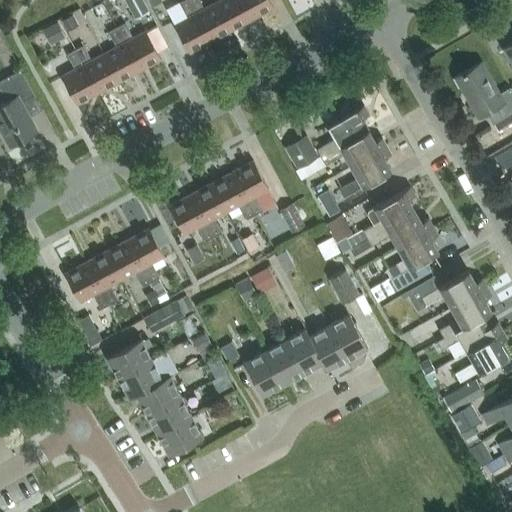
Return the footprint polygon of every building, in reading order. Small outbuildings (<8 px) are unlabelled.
[(125,0),(135,17),(149,10),(143,0),(125,0)] [(190,52),(212,40),(189,0),(182,0),(179,2),(187,17),(174,24),(190,52)] [(232,29),(216,1),(204,8),(200,0),(189,0),(212,40),(232,29)] [(232,29),(254,17),(243,0),(217,0),(216,1),(232,29)] [(274,6),(270,0),(243,0),(254,17),(274,6)] [(79,24),(73,13),(61,19),(67,30),(79,24)] [(58,21),(45,27),(53,43),(66,36),(58,21)] [(116,26),(141,69),(161,58),(146,30),(133,37),(125,22),(116,26)] [(116,46),(104,52),(119,81),(141,69),(116,26),(108,31),(116,46)] [(98,92),(119,81),(104,52),(91,59),(83,44),(75,49),(98,92)] [(77,103),(98,92),(75,49),(66,53),(74,68),(62,75),(77,103)] [(493,124),(495,123),(499,129),(511,121),(511,90),(510,87),(499,93),(481,61),(455,76),(478,116),(486,112),(493,124)] [(36,130),(20,101),(34,93),(20,69),(0,80),(0,87),(7,101),(0,104),(0,125),(10,144),(36,130)] [(335,137),(316,148),(321,156),(368,129),(361,117),(368,113),(363,104),(328,125),(335,137)] [(334,115),(328,105),(318,111),(324,121),(334,115)] [(368,129),(321,156),(325,164),(344,153),(351,165),(386,144),(381,136),(374,140),(368,129)] [(320,155),(316,148),(308,133),(285,146),(297,168),(313,159),(320,155)] [(358,176),(339,187),(344,196),(364,185),(363,184),(391,169),(384,157),(391,153),(386,144),(351,165),(358,176)] [(253,160),(232,171),(255,214),(264,209),(256,195),(268,188),(253,160)] [(247,218),(255,214),(232,171),(211,182),(226,210),(239,204),(247,218)] [(213,236),(222,232),(214,217),(226,210),(211,182),(190,194),(213,236)] [(363,229),(367,237),(414,210),(408,198),(415,194),(410,185),(369,209),(367,213),(373,223),(363,229)] [(205,241),(213,236),(190,194),(169,205),(184,233),(197,226),(205,241)] [(333,198),(322,205),(328,215),(340,209),(333,198)] [(304,225),(292,202),(280,209),(292,231),(304,225)] [(414,210),(367,237),(372,245),(391,234),(398,246),(433,225),(428,217),(421,221),(414,210)] [(341,214),(325,223),(335,242),(344,237),(339,227),(345,223),(341,214)] [(424,257),(437,250),(431,238),(438,234),(433,225),(398,246),(404,258),(385,268),(397,289),(431,270),(424,257)] [(151,262),(164,255),(149,227),(127,239),(151,281),(159,277),(151,262)] [(259,246),(252,233),(242,238),(249,251),(259,246)] [(245,248),(238,236),(230,241),(237,253),(245,248)] [(344,237),(335,242),(341,252),(349,247),(351,246),(346,236),(344,237)] [(340,251),(332,237),(318,244),(325,259),(340,251)] [(127,239),(106,250),(122,278),(134,271),(142,286),(151,281),(127,239)] [(204,257),(197,243),(187,248),(194,262),(204,257)] [(286,249),(276,254),(280,263),(290,257),(286,249)] [(110,285),(122,278),(106,250),(86,261),(109,304),(118,299),(110,285)] [(101,308),(109,304),(86,261),(65,272),(80,301),(93,294),(101,308)] [(341,302),(359,292),(345,268),(328,277),(341,302)] [(262,269),(250,276),(253,281),(259,292),(271,286),(262,269)] [(417,309),(425,305),(444,294),(451,306),(486,285),(482,277),(475,281),(468,269),(440,285),(434,274),(406,290),(417,309)] [(256,292),(248,276),(235,283),(244,299),(256,292)] [(159,277),(151,281),(159,296),(166,292),(167,291),(159,277)] [(443,336),(484,314),(491,310),(484,298),(491,294),(486,285),(451,306),(458,317),(439,328),(443,336)] [(145,293),(151,304),(159,299),(154,289),(145,293)] [(185,293),(177,298),(184,312),(193,308),(185,293)] [(151,331),(185,314),(184,312),(177,298),(143,316),(151,331)] [(347,358),(367,347),(348,312),(328,323),(347,358)] [(443,336),(436,340),(441,348),(460,337),(467,349),(502,329),(497,320),(490,324),(484,314),(443,336)] [(328,323),(308,334),(322,361),(322,362),(326,369),(347,358),(328,323)] [(304,327),(284,338),(303,372),(322,362),(322,361),(308,334),(304,327)] [(507,337),(502,329),(467,349),(474,361),(454,372),(460,381),(478,370),(482,375),(510,359),(500,341),(507,337)] [(96,331),(86,336),(91,346),(101,340),(96,331)] [(213,346),(205,332),(193,338),(201,353),(213,346)] [(107,356),(118,377),(152,358),(141,338),(107,356)] [(283,383),(303,372),(284,338),(264,349),(283,383)] [(262,394),(283,383),(264,349),(244,360),(262,394)] [(226,371),(217,355),(207,361),(215,377),(226,371)] [(152,358),(118,377),(129,397),(136,393),(163,378),(162,378),(152,358)] [(424,374),(435,368),(430,358),(419,364),(424,374)] [(226,372),(213,380),(218,390),(232,383),(226,372)] [(162,378),(163,378),(136,393),(147,413),(180,395),(169,374),(162,378)] [(475,377),(443,395),(452,411),(483,392),(475,377)] [(158,433),(191,415),(180,395),(147,413),(158,433)] [(504,413),(510,423),(511,421),(511,396),(482,413),(487,423),(504,413)] [(468,404),(451,414),(461,431),(478,421),(468,404)] [(202,435),(191,415),(158,433),(169,454),(202,435)] [(511,421),(510,423),(511,426),(511,435),(499,443),(504,452),(511,447),(511,421)] [(491,472),(506,463),(501,454),(486,463),(491,472)]
